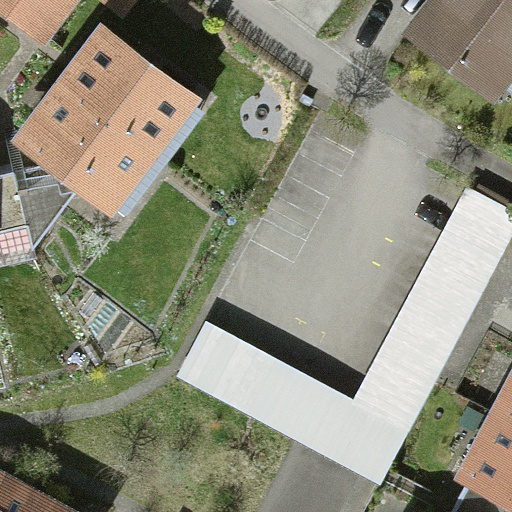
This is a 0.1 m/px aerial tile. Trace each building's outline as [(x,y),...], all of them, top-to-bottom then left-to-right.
[(0,0),(0,4),(47,40),(77,0),(0,0)] [(511,0),(444,0),(423,29),(494,84),(511,60),(511,0)] [(192,98),(104,31),(65,83),(153,150),(192,98)] [(65,83),(25,135),(60,161),(53,170),(45,163),(17,170),(29,225),(34,249),(86,181),(113,201),(153,150),(65,83)] [(0,231),(29,225),(17,170),(0,173),(0,231)] [(381,481),(385,472),(511,236),(511,209),(469,187),(356,400),(209,321),(181,374),(363,471),(381,481)] [(511,395),(502,415),(511,420),(511,395)] [(457,510),(460,511),(511,511),(511,420),(502,415),(471,473),(475,475),(457,510)] [(0,511),(29,511),(37,498),(0,477),(0,511)] [(63,511),(37,498),(29,511),(63,511)]
